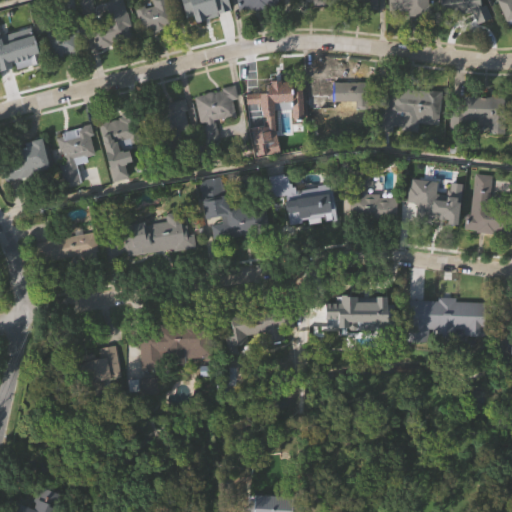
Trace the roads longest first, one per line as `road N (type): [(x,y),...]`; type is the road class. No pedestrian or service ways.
road 1 (residential): [(0,322),(369,254),(511,273)]
road 2 (residential): [(0,110),(271,49),(511,65)]
road 3 (residential): [(0,440),(37,315),(0,218)]
